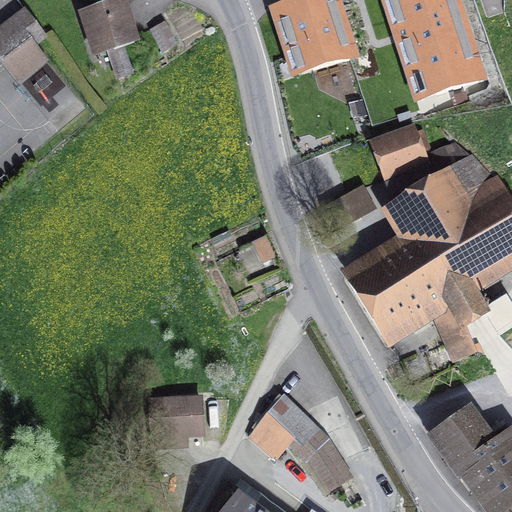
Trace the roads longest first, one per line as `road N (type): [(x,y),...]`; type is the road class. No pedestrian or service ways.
road 1 (tertiary): [(451,511),(412,476),(313,297),(275,190),(249,59),(226,0)]
road 2 (track): [(313,297),(195,511)]
